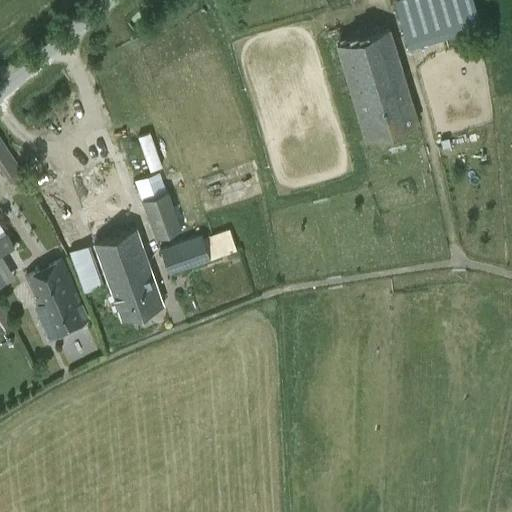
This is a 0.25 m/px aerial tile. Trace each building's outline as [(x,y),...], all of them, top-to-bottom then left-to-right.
[(472,0),(396,0),(409,46),(463,31),(463,30),(478,25),(474,9),(475,9),(472,0)] [(337,43),(366,137),(418,121),(389,27),(337,43)] [(0,164),(8,182),(23,175),(3,130),(0,130),(0,164)] [(83,292),(109,283),(121,317),(163,302),(115,165),(73,180),(94,241),(69,250),(83,292)] [(160,170),(135,179),(142,198),(157,238),(182,227),(168,189),(166,189),(160,170)] [(178,241),(160,247),(169,273),(211,258),(210,257),(237,248),(230,228),(204,237),(202,232),(178,241)] [(84,319),(83,316),(87,314),(62,259),(26,276),(36,306),(33,307),(46,336),(84,319)]
